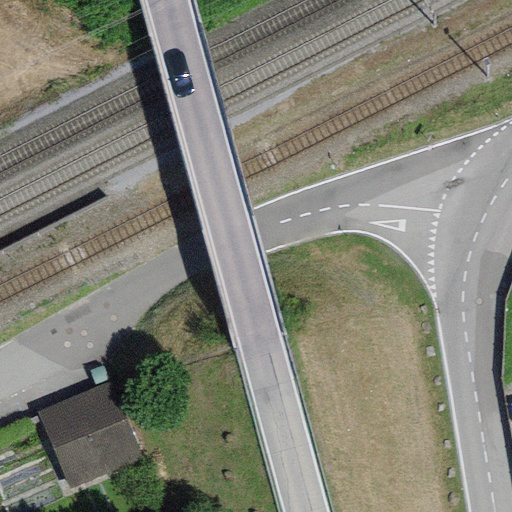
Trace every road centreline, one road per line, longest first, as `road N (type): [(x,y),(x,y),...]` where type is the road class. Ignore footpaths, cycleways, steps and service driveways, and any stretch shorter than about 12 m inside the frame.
road 1 (unclassified): [(165,0),(302,511)]
road 2 (residential): [(480,224),(400,211),(314,225),(0,377)]
road 3 (unclassified): [(480,224),(466,318),(495,511)]
